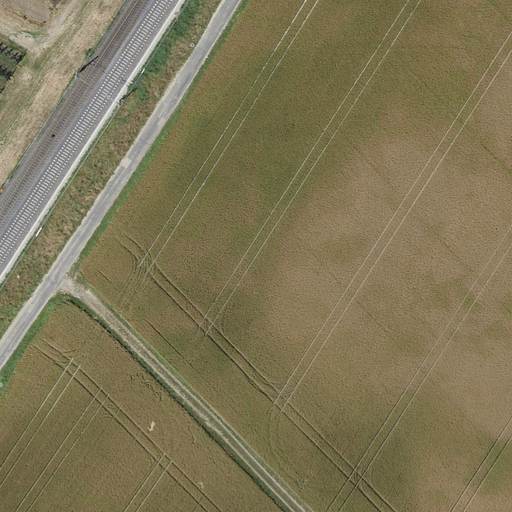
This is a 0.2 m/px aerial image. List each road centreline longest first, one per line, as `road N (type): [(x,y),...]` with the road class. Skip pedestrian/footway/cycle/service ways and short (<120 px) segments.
road 1 (residential): [(234,0),(0,361)]
road 2 (track): [(59,274),(295,511)]
